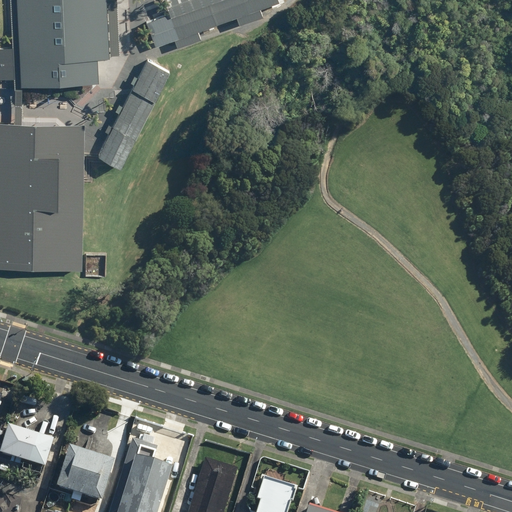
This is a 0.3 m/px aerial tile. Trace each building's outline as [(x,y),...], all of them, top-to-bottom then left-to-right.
[(21,87),(94,84),(93,57),(105,56),(101,0),(13,0),(17,87),(21,87)] [(254,6),(270,0),(161,0),(166,12),(143,21),(145,25),(151,43),(152,46),(170,39),(174,48),(197,39),(194,31),(232,17),(235,24),(258,16),(254,6)] [(0,50),(0,79),(11,79),(10,50),(0,50)] [(145,60),(94,152),(116,164),(167,72),(157,66),(145,60)] [(10,89),(0,89),(0,118),(11,119),(10,89)] [(81,127),(0,125),(0,261),(78,263),(80,184),(81,127)] [(48,446),(1,430),(0,434),(0,458),(39,472),(48,446)] [(158,451),(129,441),(104,511),(159,511),(172,473),(153,467),(158,451)] [(113,466),(63,449),(50,490),(100,506),(113,466)] [(224,511),(238,472),(202,461),(186,511),(224,511)] [(253,511),(286,511),(288,506),(291,507),(296,488),(260,478),(252,503),(256,505),(253,511)] [(0,511),(14,511),(18,502),(0,497),(0,511)]
